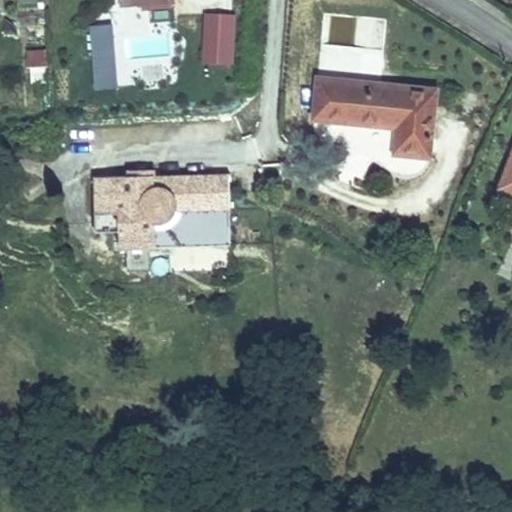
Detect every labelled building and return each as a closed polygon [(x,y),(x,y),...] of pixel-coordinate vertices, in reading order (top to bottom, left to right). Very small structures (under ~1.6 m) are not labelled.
[(236,62),(239,12),(204,10),(202,60),(236,62)] [(335,14),(333,46),(401,51),(403,18),(335,14)] [(94,22),(95,84),(118,83),(117,22),(94,22)] [(29,51),(29,67),(46,66),(45,50),(29,51)] [(431,157),(437,89),(318,78),(315,120),(314,126),(315,133),(318,137),(323,141),(328,144),(333,146),(336,147),(339,148),(341,149),(344,149),(346,149),(349,150),(359,153),(368,157),(377,162),(383,165),(387,170),(393,174),(397,176),(402,178),(407,178),(412,178),(416,176),(420,175),(423,173),(426,170),(428,167),(430,164),(431,160),(431,157)] [(511,159),(502,187),(511,190),(511,159)] [(95,177),(96,231),(120,231),(121,248),(156,248),(231,247),(231,209),(230,174),(155,175),(130,176),(95,177)]
